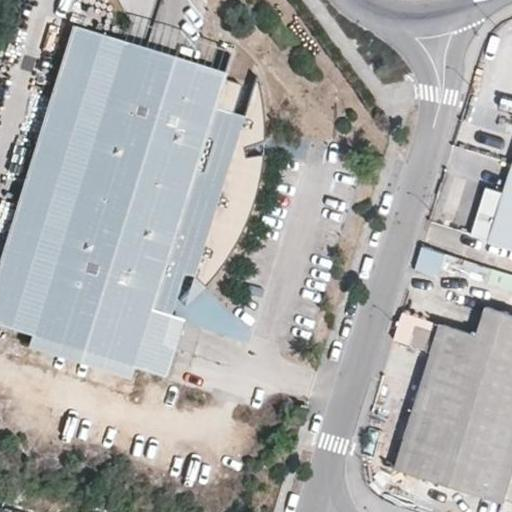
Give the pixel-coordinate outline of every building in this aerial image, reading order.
[(160,341),(169,311),(182,269),(191,271),(202,283),(214,267),(241,222),(252,193),(261,146),(260,122),(252,73),(239,115),(228,111),(237,81),(220,75),(221,71),(74,24),(0,262),(0,325),(39,336),(163,377),(173,344),(160,341)] [(472,235),(511,248),(511,173),(506,194),(494,190),(485,194),(472,235)] [(445,253),(422,247),(416,270),(439,276),(445,253)] [(476,329),(440,318),(394,464),(511,499),(511,310),(486,301),(476,329)] [(181,315),(169,311),(160,341),(173,344),(181,315)] [(430,326),(414,321),(407,342),(423,347),(430,326)] [(210,392),(163,377),(39,336),(14,410),(185,467),(210,392)]
